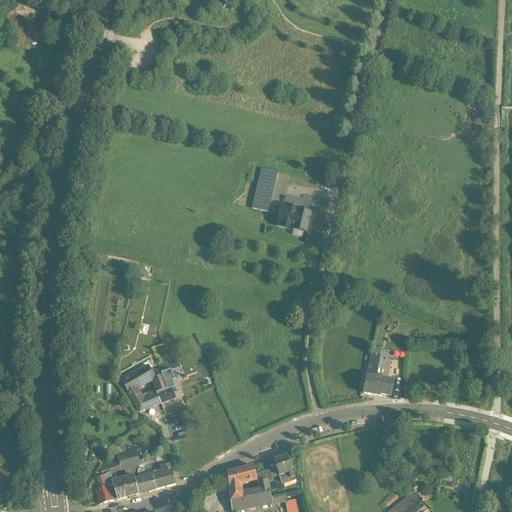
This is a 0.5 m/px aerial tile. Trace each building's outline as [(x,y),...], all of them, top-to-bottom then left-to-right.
[(262,169),(252,209),(266,212),(276,172),(262,169)] [(296,209),(282,206),(277,226),(292,229),(296,209)] [(312,213),(296,209),(292,229),(307,233),(312,213)] [(156,358),(151,348),(148,350),(150,354),(148,355),(151,361),(156,358)] [(387,351),(372,348),(366,375),(375,377),(379,357),(385,358),(387,351)] [(149,366),(130,377),(137,388),(152,379),(152,378),(155,377),(149,366)] [(173,371),(162,376),(165,385),(169,385),(177,381),(173,371)] [(155,377),(152,378),(152,379),(158,393),(166,389),(165,385),(162,376),(155,377)] [(375,378),(367,376),(363,394),(381,398),(381,397),(380,397),(384,379),(375,378)] [(130,377),(122,382),(129,394),(138,391),(137,388),(130,377)] [(393,381),(375,377),(375,378),(384,379),(380,397),(381,397),(381,396),(381,395),(390,397),(393,381)] [(167,391),(157,395),(160,404),(174,399),(171,389),(167,391)] [(138,391),(129,394),(139,412),(160,404),(157,395),(144,400),(138,391)] [(125,455),(114,444),(109,449),(117,457),(125,455)] [(125,455),(117,457),(118,462),(121,470),(138,466),(138,461),(139,461),(137,452),(125,455)] [(168,454),(159,456),(163,473),(172,471),(168,454)] [(287,456),(273,461),(277,472),(279,477),(289,473),(292,472),(287,456)] [(269,471),(270,475),(277,472),(273,461),(266,463),(269,471)] [(118,462),(111,463),(111,465),(112,472),(121,470),(118,462)] [(112,472),(111,465),(101,469),(103,477),(104,478),(112,472)] [(254,467),(228,474),(230,487),(239,485),(257,480),(256,476),(254,467)] [(163,473),(153,476),(156,491),(176,486),(172,471),(163,473)] [(269,471),(256,476),(257,480),(257,483),(259,483),(268,481),(268,483),(272,482),(270,475),(269,471)] [(112,483),(112,472),(104,478),(108,487),(112,483)] [(0,487),(4,489),(8,477),(0,474),(0,487)] [(138,479),(135,480),(139,495),(156,491),(153,476),(145,477),(144,478),(138,479)] [(103,477),(98,479),(102,488),(108,487),(104,478),(103,477)] [(134,478),(123,480),(127,498),(139,495),(135,480),(134,478)] [(123,480),(112,483),(118,500),(127,498),(123,480)] [(268,481),(259,483),(260,490),(263,507),(285,503),(286,502),(284,496),(271,498),(268,483),(268,481)] [(239,485),(230,487),(231,496),(241,494),(239,485)] [(102,488),(95,490),(100,505),(113,501),(108,487),(102,488)] [(420,492),(425,501),(434,496),(429,487),(420,492)] [(241,494),(231,496),(232,511),(236,511),(263,507),(260,490),(241,494)] [(411,495),(391,511),(412,511),(420,505),(411,495)] [(286,502),(285,503),(287,511),(297,511),(296,501),(286,502)]
